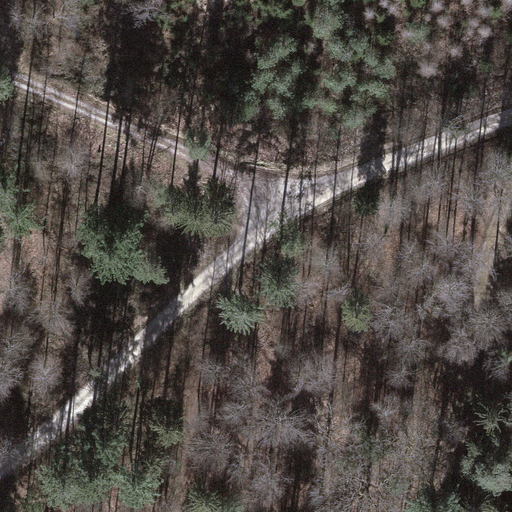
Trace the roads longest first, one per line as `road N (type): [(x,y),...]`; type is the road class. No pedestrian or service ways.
road 1 (track): [(0,469),(104,382),(210,275),(296,209),(410,153),(511,117)]
road 2 (track): [(511,176),(482,253),(449,511)]
road 3 (track): [(0,69),(160,143),(281,183),(296,209)]
